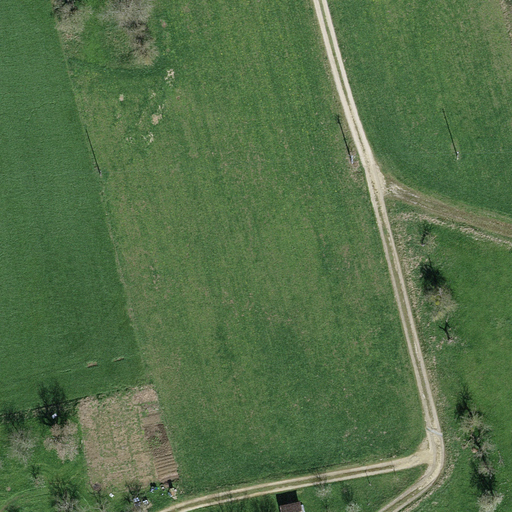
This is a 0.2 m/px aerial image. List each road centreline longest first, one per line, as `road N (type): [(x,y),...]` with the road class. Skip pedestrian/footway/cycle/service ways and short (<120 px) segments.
road 1 (track): [(171,511),(430,460),(431,425),(371,176),(511,233)]
road 2 (track): [(371,176),(320,0)]
